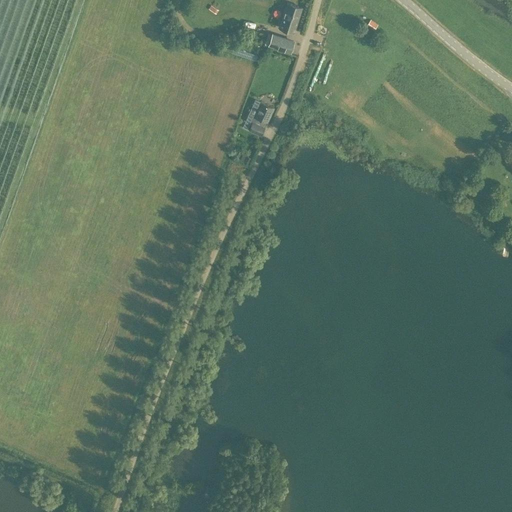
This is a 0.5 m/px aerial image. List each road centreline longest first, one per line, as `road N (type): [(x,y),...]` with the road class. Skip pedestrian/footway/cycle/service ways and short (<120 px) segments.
road 1 (unclassified): [(112,511),(300,63),(317,0)]
road 2 (unclassified): [(511,88),(405,0)]
